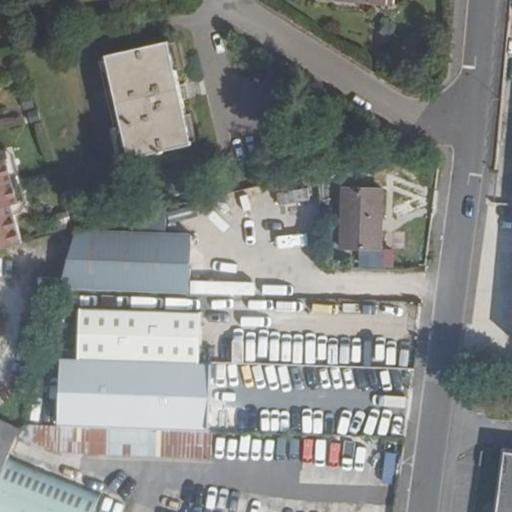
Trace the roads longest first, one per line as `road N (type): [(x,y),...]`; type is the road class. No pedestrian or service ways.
road 1 (unclassified): [(417,511),(465,136)]
road 2 (residential): [(465,136),(388,108),(212,0)]
road 3 (unclassified): [(465,136),(480,0)]
